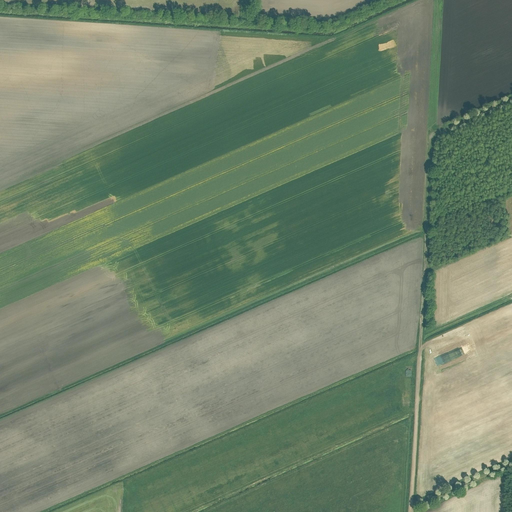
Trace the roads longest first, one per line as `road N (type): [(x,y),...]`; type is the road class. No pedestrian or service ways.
road 1 (track): [(410,511),(425,236)]
road 2 (track): [(511,99),(432,135),(425,236)]
